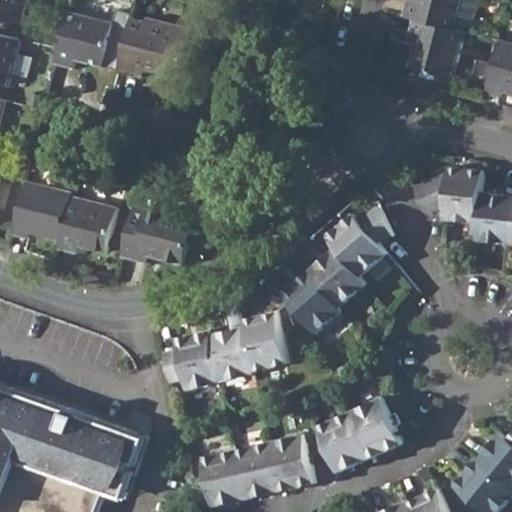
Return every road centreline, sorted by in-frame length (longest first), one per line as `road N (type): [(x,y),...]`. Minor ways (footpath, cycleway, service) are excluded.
road 1 (residential): [(0,271),(107,304),(187,288),(372,133)]
road 2 (residential): [(459,389),(455,438),(446,450),(300,511)]
road 3 (residential): [(452,313),(372,133)]
road 4 (unknown): [(274,215),(209,135),(120,106)]
road 5 (residential): [(459,389),(483,389),(501,377),(508,335),(496,319),(452,313)]
road 6 (residential): [(372,133),(421,119),(511,139)]
road 7 (residential): [(367,0),(349,86),(372,133)]
